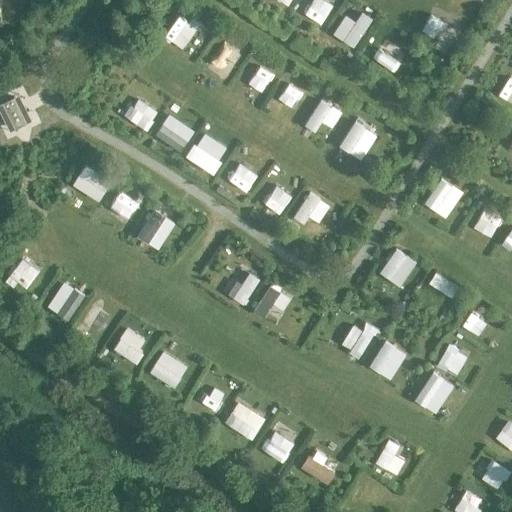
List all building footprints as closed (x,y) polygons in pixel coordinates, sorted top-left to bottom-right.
[(294,0),(261,0),(294,14),(299,2),(294,0)] [(309,11),(303,25),(327,35),(338,8),(328,3),(322,17),(309,11)] [(186,60),(198,39),(177,28),(165,49),(186,60)] [(436,28),(432,38),(441,42),(436,53),(450,59),(460,40),(436,28)] [(343,37),(338,45),(356,57),(361,49),(343,37)] [(373,65),(388,73),(397,57),(382,49),(373,65)] [(226,60),(215,80),(230,89),(241,68),(226,60)] [(270,114),(281,123),(300,102),(289,92),(270,114)] [(19,107),(14,97),(3,102),(15,129),(23,125),(27,123),(19,107)] [(138,110),(129,128),(148,138),(158,121),(138,110)] [(307,138),(318,142),(322,134),(335,139),(343,121),(319,111),(307,138)] [(183,163),(192,149),(166,131),(156,145),(183,163)] [(355,132),(340,158),(363,171),(378,146),(355,132)] [(214,181),(219,171),(196,158),(190,168),(214,181)] [(243,178),(234,195),(249,202),(258,186),(243,178)] [(100,190),(93,210),(103,213),(110,194),(100,190)] [(457,219),(464,201),(444,193),(437,211),(457,219)] [(110,219),(132,233),(145,213),(124,199),(110,219)] [(277,199),(266,213),(280,224),(291,209),(277,199)] [(297,225),(319,237),(331,215),(309,204),(297,225)] [(139,248),(158,258),(173,230),(154,220),(139,248)] [(410,275),(396,272),(392,288),(407,291),(410,275)] [(37,282),(25,298),(33,303),(44,287),(37,282)] [(233,309),(247,316),(262,290),(248,282),(233,309)] [(454,308),(461,298),(437,284),(431,295),(454,308)] [(51,309),(67,320),(78,305),(62,294),(51,309)] [(286,322),(294,309),(272,296),(257,322),(267,328),(275,315),(286,322)] [(84,337),(95,343),(105,325),(94,319),(84,337)] [(466,338),(478,344),(487,326),(475,320),(466,338)] [(125,338),(111,360),(133,375),(148,353),(125,338)] [(451,380),(459,363),(449,358),(441,376),(451,380)] [(170,370),(160,394),(176,401),(186,377),(170,370)] [(431,416),(442,391),(431,386),(420,411),(431,416)] [(228,435),(254,451),(267,431),(242,414),(228,435)] [(500,454),(511,458),(511,437),(507,435),(500,454)] [(397,467),(402,458),(391,452),(378,477),(399,487),(407,472),(397,467)] [(305,479),(324,490),(334,473),(316,461),(305,479)] [(501,496),(510,479),(491,470),(483,488),(501,496)] [(369,488),(358,508),(365,511),(384,511),(391,500),(369,488)]
